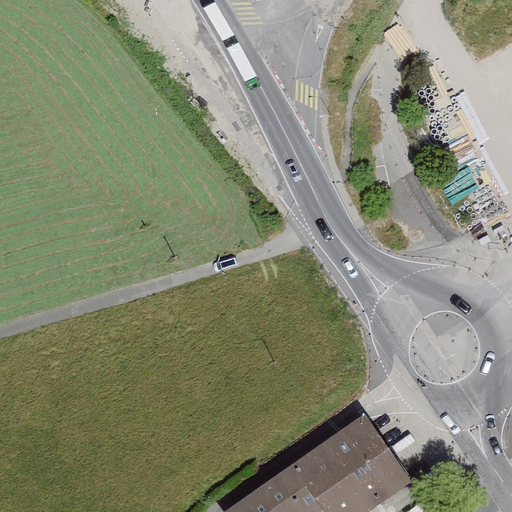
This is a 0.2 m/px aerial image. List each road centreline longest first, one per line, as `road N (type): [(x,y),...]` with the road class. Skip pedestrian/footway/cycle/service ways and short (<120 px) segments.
road 1 (secondary): [(185,7),(361,266),(405,301)]
road 2 (residential): [(219,511),(405,386)]
road 3 (secondary): [(454,401),(495,372),(499,323),(459,287),(405,301)]
